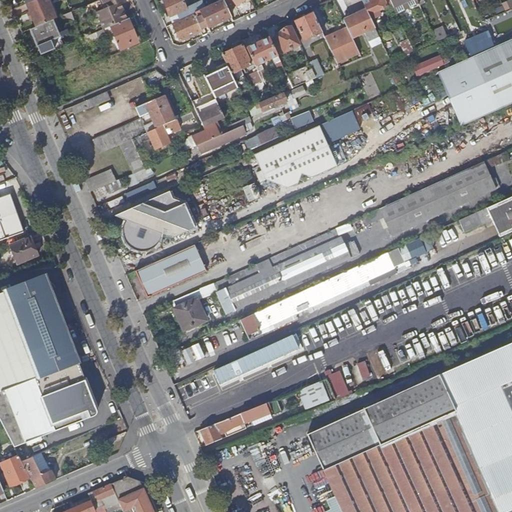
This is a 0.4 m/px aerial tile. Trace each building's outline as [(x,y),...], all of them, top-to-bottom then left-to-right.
[(48,0),(37,0),(26,5),(30,13),(36,28),(54,20),(57,19),(48,0)] [(51,0),(48,0),(57,19),(59,18),(51,0)] [(102,0),(106,8),(96,12),(103,29),(128,19),(120,2),(124,0),(102,0)] [(183,0),(162,0),(170,16),(177,14),(178,16),(168,21),(170,26),(173,24),(180,21),(180,19),(192,13),(205,7),(202,0),(187,7),(183,0)] [(229,11),(223,0),(220,0),(205,7),(192,13),(193,15),(180,21),(173,24),(180,41),(201,31),(197,21),(202,19),(201,17),(203,16),(208,28),(232,17),(229,11)] [(223,0),(229,11),(237,7),(236,5),(247,0),(223,0)] [(362,0),(366,8),(370,15),(388,6),(385,0),(362,0)] [(511,0),(510,0),(502,4),(506,12),(511,9),(511,0)] [(370,15),(366,8),(344,18),(348,27),(353,37),(365,32),(369,41),(379,36),(374,24),(370,15)] [(323,32),(314,13),(296,21),(305,41),(323,32)] [(103,29),(82,39),(85,45),(114,33),(120,48),(138,40),(132,26),(138,24),(134,16),(128,19),(103,29)] [(54,20),(36,28),(30,30),(38,48),(62,38),(54,20)] [(443,25),(432,31),(434,35),(445,30),(443,25)] [(276,35),(285,52),(300,45),(291,26),(282,31),(282,32),(276,35)] [(353,37),(348,27),(325,37),(337,63),(346,59),(345,57),(359,50),(353,37)] [(471,54),(496,45),(490,30),(465,39),(471,54)] [(379,36),(369,41),(373,48),(383,43),(379,36)] [(286,73),(270,38),(247,48),(256,68),(263,83),(269,80),(261,63),(273,58),(281,75),(286,73)] [(511,38),(495,46),(439,71),(462,125),(511,102),(511,38)] [(406,55),(414,51),(409,39),(400,43),(406,55)] [(251,65),(242,45),(232,50),(242,69),(251,65)] [(242,69),(232,50),(222,55),(227,64),(228,66),(231,74),(242,69)] [(360,53),(359,50),(345,57),(346,59),(360,53)] [(415,67),(418,74),(444,64),(441,56),(415,67)] [(204,75),(205,77),(228,66),(227,64),(204,75)] [(316,78),(310,65),(306,67),(305,66),(287,75),(293,88),(306,83),(316,78)] [(205,77),(215,97),(237,86),(228,66),(205,77)] [(263,83),(256,68),(253,70),(255,72),(250,74),(258,91),(265,88),(263,83)] [(251,89),(248,83),(242,87),(238,80),(235,81),(241,94),(251,89)] [(109,99),(106,92),(87,100),(90,107),(109,99)] [(284,93),(259,104),(263,111),(287,101),(284,93)] [(154,121),(144,125),(147,132),(175,120),(164,96),(142,105),(136,108),(140,116),(149,112),(154,121)] [(90,107),(87,100),(72,106),(75,113),(90,107)] [(225,118),(217,101),(205,106),(204,104),(195,108),(203,124),(204,127),(215,122),(225,118)] [(370,102),(356,107),(361,121),(375,116),(370,102)] [(321,123),(329,142),(362,128),(354,109),(321,123)] [(295,124),(314,118),(311,110),(293,116),(295,124)] [(151,165),(141,142),(148,140),(148,139),(150,138),(155,150),(171,143),(167,135),(180,129),(178,124),(195,116),(193,112),(175,120),(147,132),(132,139),(144,168),(151,165)] [(147,132),(144,125),(141,118),(93,140),(99,154),(121,144),(132,139),(147,132)] [(215,122),(204,127),(205,130),(192,136),(196,146),(198,145),(220,135),(215,122)] [(247,133),(243,125),(231,130),(235,138),(247,133)] [(325,138),(320,125),(255,154),(260,167),(325,138)] [(231,130),(220,135),(198,145),(202,153),(235,138),(231,130)] [(265,132),(246,140),(249,147),(249,149),(250,151),(259,146),(270,141),(265,132)] [(337,165),(325,138),(260,167),(266,180),(288,187),(298,183),(302,174),(312,177),(337,165)] [(144,168),(132,139),(121,144),(133,173),(144,168)] [(506,151),(493,158),(496,165),(510,158),(506,151)] [(483,162),(361,217),(365,226),(384,217),(392,236),(496,189),(500,187),(495,177),(491,179),(483,162)] [(115,181),(110,170),(84,181),(89,192),(94,190),(115,181)] [(115,181),(94,190),(98,199),(122,189),(118,180),(115,181)] [(244,187),(249,200),(261,195),(255,182),(244,187)] [(15,217),(13,212),(16,210),(10,194),(0,197),(0,240),(24,232),(18,215),(15,217)] [(121,194),(95,205),(99,213),(125,202),(121,194)] [(511,195),(485,208),(491,220),(499,238),(511,231),(511,195)] [(132,206),(115,214),(126,219),(125,220),(124,222),(123,224),(122,227),(122,230),(122,233),(122,236),(124,240),(125,242),(126,244),(128,245),(132,248),(134,249),(137,250),(139,250),(142,250),(146,250),(148,249),(150,248),(152,246),(154,245),(156,243),(157,240),(158,239),(159,237),(159,235),(160,234),(160,232),(171,237),(187,230),(132,206)] [(485,208),(458,220),(463,232),(491,220),(485,208)] [(217,293),(226,314),(360,254),(354,241),(344,245),(337,229),(218,282),(219,283),(214,284),(218,293),(217,293)] [(428,250),(434,248),(430,234),(423,236),(428,250)] [(10,245),(17,264),(38,255),(30,237),(10,245)] [(194,245),(136,270),(147,296),(205,271),(194,245)] [(395,268),(392,260),(398,257),(397,254),(395,249),(363,264),(370,279),(395,268)] [(402,264),(398,257),(392,260),(395,268),(402,264)] [(445,300),(459,295),(447,263),(433,268),(445,300)] [(370,279),(363,264),(240,319),(249,340),(262,334),(260,330),(370,279)] [(0,365),(69,339),(48,283),(46,282),(45,281),(44,281),(43,281),(33,285),(32,281),(0,293),(0,365)] [(197,298),(174,308),(183,330),(206,320),(197,298)] [(0,392),(76,363),(74,358),(76,357),(69,339),(0,365),(0,392)] [(364,377),(371,374),(366,360),(359,362),(364,377)] [(86,385),(82,373),(77,362),(76,363),(0,392),(0,418),(0,419),(86,385)] [(351,392),(341,367),(326,372),(336,398),(351,392)] [(324,375),(298,380),(304,407),(330,401),(324,375)] [(497,511),(437,378),(308,436),(336,498),(328,501),(332,510),(327,511),(497,511)] [(86,385),(0,419),(14,448),(94,417),(95,416),(96,416),(96,415),(96,414),(96,413),(86,385)] [(266,403),(247,410),(251,419),(270,412),(266,403)] [(200,430),(204,438),(207,445),(222,439),(218,430),(240,421),(238,414),(200,430)] [(22,461),(16,450),(7,453),(9,459),(0,463),(10,486),(30,477),(22,461)] [(32,457),(22,461),(30,477),(35,489),(55,480),(51,471),(42,475),(32,457)] [(127,476),(111,483),(118,501),(123,511),(153,511),(142,482),(136,480),(127,476)] [(118,501),(111,483),(94,491),(97,500),(92,502),(95,509),(105,504),(106,507),(118,501)] [(95,511),(95,509),(92,502),(91,501),(71,509),(72,511),(95,511)]
